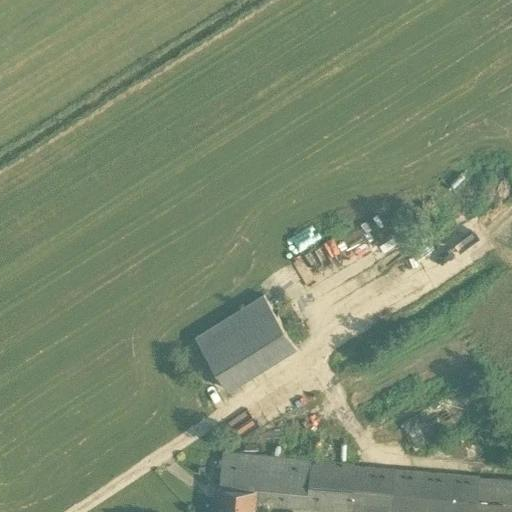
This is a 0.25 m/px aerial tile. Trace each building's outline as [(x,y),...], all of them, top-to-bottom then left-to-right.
[(415,205),(420,217),(439,209),(433,197),(415,205)] [(263,293),(206,329),(195,335),(229,389),(297,347),(263,293)] [(420,405),(430,429),(477,409),(467,385),(420,405)] [(229,417),(236,438),(262,429),(255,408),(229,417)] [(224,450),(221,488),(218,511),(253,511),(254,503),(366,511),(511,511),(511,478),(354,465),(354,462),(224,450)]
